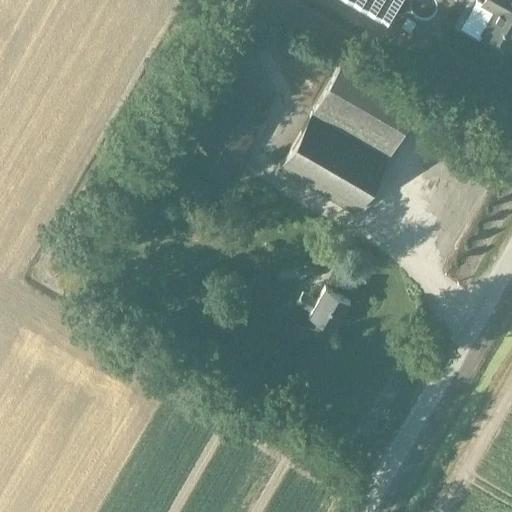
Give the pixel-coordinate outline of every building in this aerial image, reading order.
[(354,0),(387,19),(398,0),(354,0)] [(475,0),(474,0),(459,28),(478,39),(481,34),(509,50),(511,44),(511,1),(510,0),(483,0),(481,3),(475,0)] [(406,18),(401,26),(406,29),(411,21),(406,18)] [(309,115),(279,167),(355,211),(385,160),(420,99),(344,54),(308,115),(309,115)] [(211,79),(170,149),(225,181),(266,111),(211,79)] [(301,291),(295,302),(309,310),(307,313),(333,328),(349,300),(324,285),(316,299),(301,291)]
